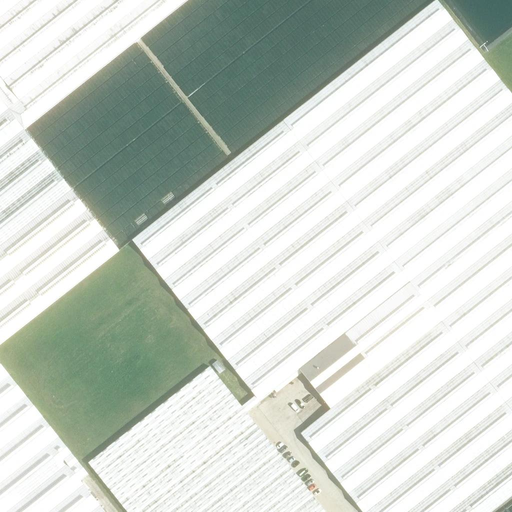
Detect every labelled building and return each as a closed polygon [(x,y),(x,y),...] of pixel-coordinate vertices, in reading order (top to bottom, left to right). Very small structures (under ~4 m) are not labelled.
[(0,0),(0,99),(24,130),(187,0),(0,0)] [(511,95),(481,57),(437,0),(132,240),(260,402),(299,372),(319,397),(330,410),(299,435),(360,511),(488,511),(511,494),(511,95)] [(29,127),(123,243),(230,158),(137,42),(29,127)] [(0,344),(119,250),(24,130),(0,99),(0,344)] [(106,511),(81,481),(89,475),(0,361),(0,511),(106,511)] [(325,511),(258,427),(211,367),(89,463),(127,511),(325,511)]
